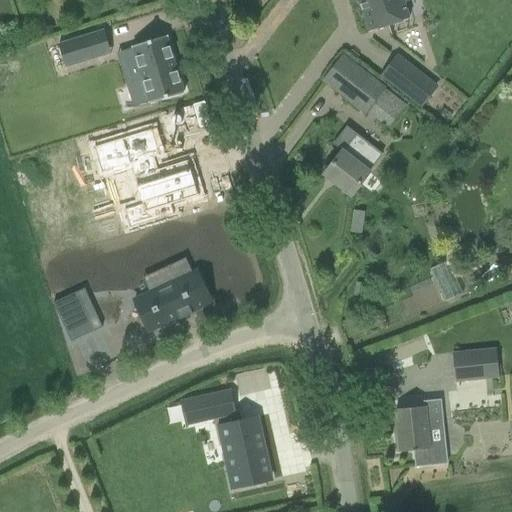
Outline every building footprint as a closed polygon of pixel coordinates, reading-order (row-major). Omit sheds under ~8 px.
[(409,19),(403,0),(359,0),(370,32),(409,19)] [(101,31),(63,43),(70,65),(108,53),(101,31)] [(132,49),(122,52),(133,87),(143,84),(149,104),(184,93),(166,36),(131,47),(132,49)] [(385,89),(360,69),(343,57),(323,82),(365,115),(385,89)] [(5,58),(0,59),(0,84),(12,81),(5,58)] [(417,72),(402,92),(421,106),(436,87),(417,72)] [(151,128),(94,146),(102,172),(112,169),(114,174),(131,168),(142,203),(124,208),(130,226),(174,212),(171,203),(199,194),(188,159),(158,168),(154,156),(159,154),(151,128)] [(324,175),(352,196),(383,156),(356,134),(324,175)] [(175,282),(134,301),(149,332),(211,303),(197,272),(193,274),(186,259),(168,267),(175,282)] [(89,302),(83,290),(52,304),(58,316),(89,302)] [(498,378),(496,350),(453,354),(455,382),(498,378)] [(229,392),(196,400),(201,422),(224,416),(226,424),(223,425),(237,489),(269,480),(255,417),(233,423),(231,414),(234,413),(229,392)] [(396,410),(400,452),(414,451),(416,467),(447,464),(446,447),(430,448),(427,426),(443,424),(441,400),(424,402),(424,407),(396,410)]
